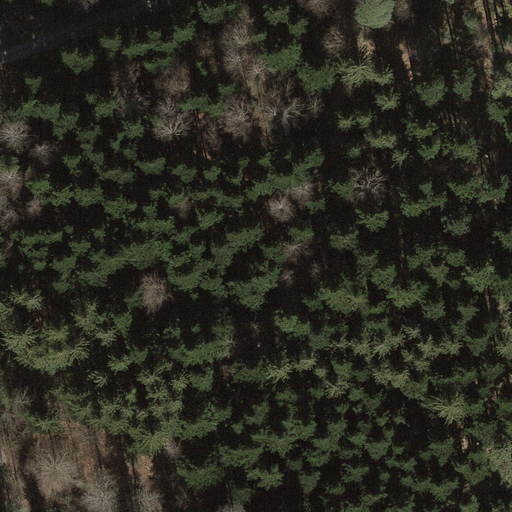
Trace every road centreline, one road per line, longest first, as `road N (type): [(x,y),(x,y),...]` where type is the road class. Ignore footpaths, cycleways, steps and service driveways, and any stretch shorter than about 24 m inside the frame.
road 1 (track): [(167,511),(226,382),(282,307),(319,234),(338,138),(340,0)]
road 2 (track): [(169,0),(0,59)]
